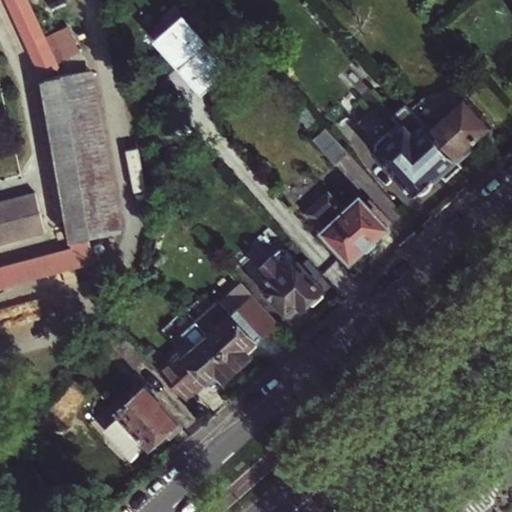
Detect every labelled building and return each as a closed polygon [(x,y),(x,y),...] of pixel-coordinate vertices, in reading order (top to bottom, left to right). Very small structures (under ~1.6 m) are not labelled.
[(9,0),(43,74),(62,66),(31,0),(9,0)] [(205,95),(236,67),(184,11),(153,39),(205,95)] [(73,249),(0,267),(0,311),(14,308),(9,288),(73,271),(79,267),(84,262),(89,257),(92,251),(93,244),(94,236),(66,76),(52,78),(45,82),(74,245),(73,249)] [(432,128),(461,160),(476,146),(473,143),(493,125),(468,96),(432,128)] [(432,128),(408,101),(373,133),(397,175),(404,176),(421,195),(435,186),(437,182),(433,177),(442,169),(449,177),(464,164),(461,160),(432,128)] [(352,151),(342,139),(332,128),(318,140),(338,163),(352,151)] [(316,215),(327,228),(354,259),(397,221),(375,196),(362,207),(346,188),(316,215)] [(0,203),(0,244),(47,232),(37,194),(0,203)] [(325,287),(283,240),(261,260),(274,274),(266,281),(295,313),(312,297),(319,299),(324,294),(322,289),(325,287)] [(202,322),(242,367),(255,355),(249,347),(259,338),(236,314),(225,301),(202,322)] [(248,303),(236,314),(259,338),(270,328),(248,303)] [(229,379),(242,367),(202,322),(200,319),(186,332),(195,342),(164,370),(192,401),(214,381),(217,385),(227,376),(229,379)] [(127,327),(108,356),(127,377),(151,355),(144,346),(127,327)] [(183,421),(153,388),(126,412),(114,428),(141,458),(156,446),(183,421)]
